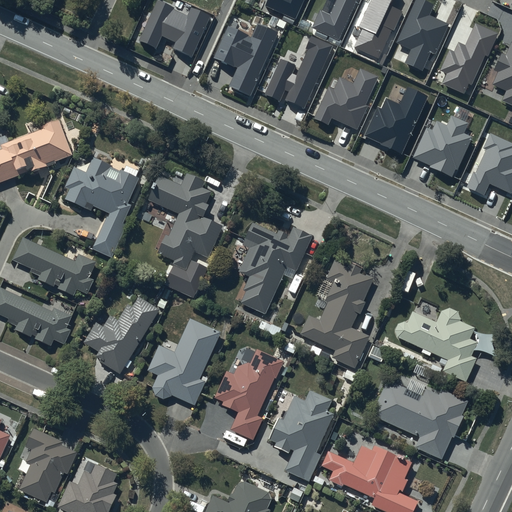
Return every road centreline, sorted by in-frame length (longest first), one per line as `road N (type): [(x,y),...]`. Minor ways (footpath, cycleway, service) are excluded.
road 1 (residential): [(511,256),(0,22)]
road 2 (residential): [(159,511),(163,477),(149,437),(118,414),(0,361)]
